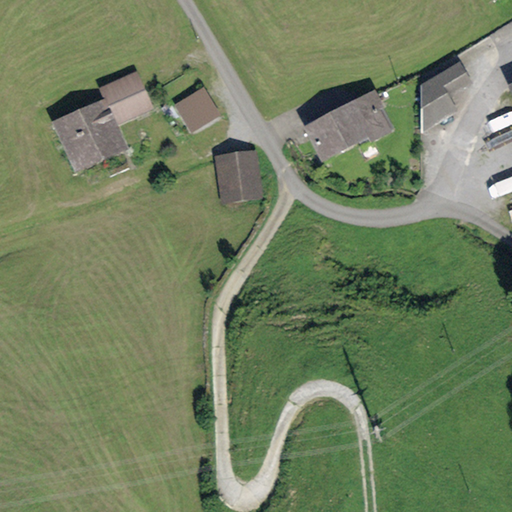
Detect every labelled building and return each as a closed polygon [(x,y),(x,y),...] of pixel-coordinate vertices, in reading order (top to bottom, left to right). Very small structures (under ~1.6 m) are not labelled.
[(459,66),(420,90),(421,137),(459,114),(451,99),(472,88),(459,66)] [(99,91),(105,103),(117,128),(154,111),(137,74),(99,91)] [(204,91),(175,109),(192,135),(221,118),(204,91)] [(373,97),(316,130),(336,164),(392,131),(373,97)] [(105,103),(53,128),(74,174),(127,150),(117,128),(105,103)] [(254,160),(223,161),(224,197),(255,196),(254,160)]
